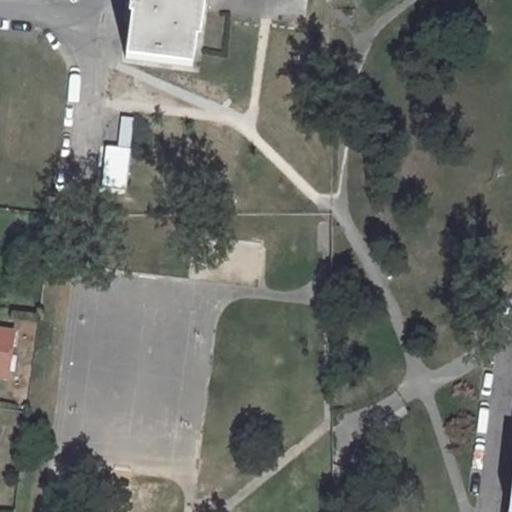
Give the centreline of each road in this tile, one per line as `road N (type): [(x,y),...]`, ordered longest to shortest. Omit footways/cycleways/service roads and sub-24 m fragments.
road 1 (residential): [(511,300),(481,511)]
road 2 (unknown): [(0,5),(113,21),(104,93)]
